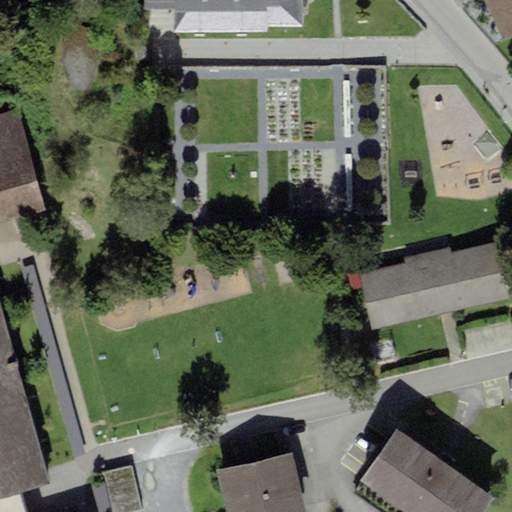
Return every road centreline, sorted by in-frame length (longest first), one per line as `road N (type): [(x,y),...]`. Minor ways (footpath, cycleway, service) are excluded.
road 1 (residential): [(84,461),(511,361)]
road 2 (residential): [(511,95),(430,0)]
